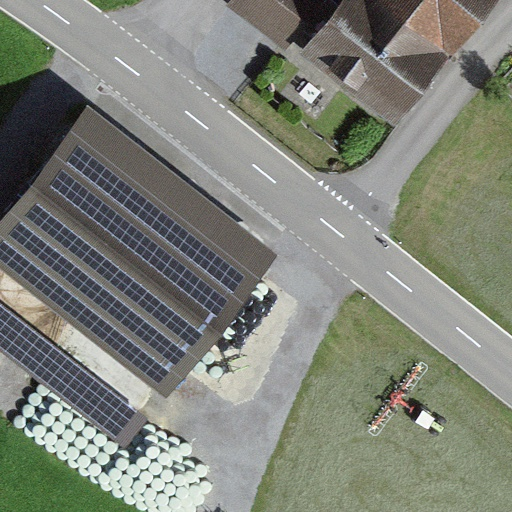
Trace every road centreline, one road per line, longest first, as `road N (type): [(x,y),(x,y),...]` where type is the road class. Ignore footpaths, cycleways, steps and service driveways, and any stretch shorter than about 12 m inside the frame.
road 1 (tertiary): [(511,372),(33,0)]
road 2 (track): [(511,29),(340,235)]
